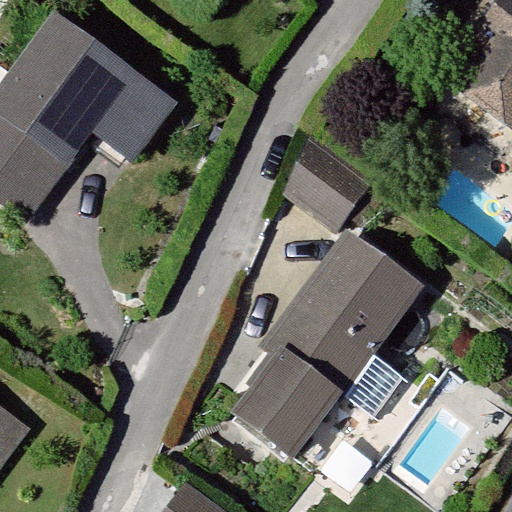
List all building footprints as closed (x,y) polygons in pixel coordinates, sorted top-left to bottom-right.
[(183,89),(64,5),(0,95),(0,185),(39,213),(98,130),(136,156),(183,89)] [(511,111),(511,52),(484,92),(511,111)] [(306,146),(284,195),(346,223),(368,173),(306,146)] [(427,286),(346,225),(220,391),(300,452),(427,286)] [(0,476),(36,427),(0,401),(0,476)]
